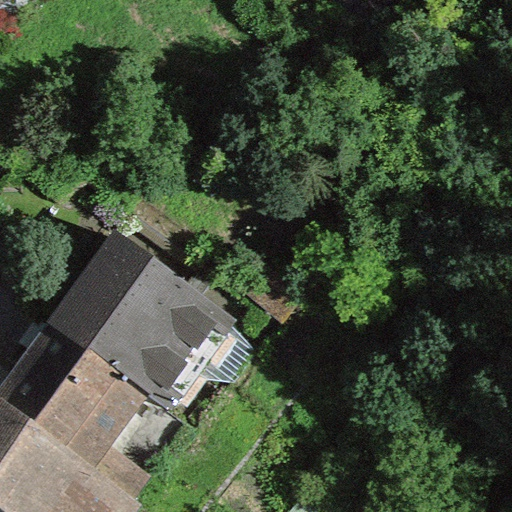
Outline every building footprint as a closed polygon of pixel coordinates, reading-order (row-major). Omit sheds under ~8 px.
[(119,240),(55,326),(146,393),(168,409),(231,323),(119,240)] [(263,264),(246,284),(286,317),(303,296),(263,264)] [(55,326),(0,401),(0,405),(67,455),(70,452),(112,396),(135,412),(148,395),(146,393),(55,326)] [(0,405),(0,511),(24,511),(67,455),(0,405)] [(70,452),(67,455),(24,511),(134,511),(140,505),(70,452)] [(309,494),(293,511),(329,511),(330,511),(309,494)]
